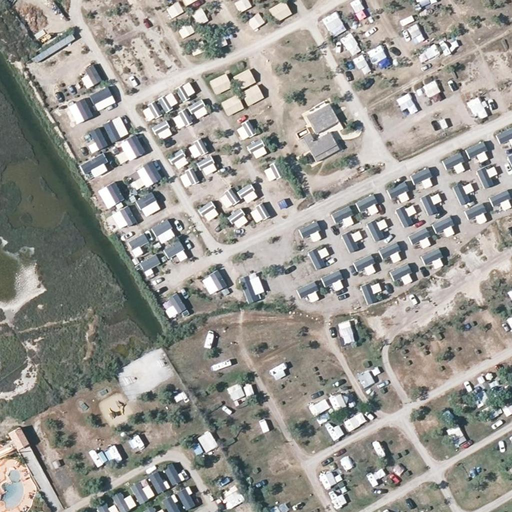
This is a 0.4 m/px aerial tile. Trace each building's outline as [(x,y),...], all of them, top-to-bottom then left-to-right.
[(351,0),(349,2),(358,19),(368,14),(360,0),(351,0)] [(392,9),(400,29),(412,24),(404,4),(392,9)] [(287,17),(284,6),(274,8),(277,20),(287,17)] [(323,18),(332,37),(346,30),(337,11),(323,18)] [(480,21),(483,31),(494,26),(491,17),(480,21)] [(370,21),(358,27),(364,41),(377,35),(370,21)] [(346,51),(351,41),(345,38),(340,48),(346,51)] [(489,58),(506,51),(501,42),(485,49),(489,58)] [(368,51),(374,64),(388,58),(383,45),(368,51)] [(419,62),(440,54),(436,45),(416,53),(419,62)] [(362,55),(353,59),(361,76),(369,73),(362,55)] [(495,66),(500,77),(511,72),(511,61),(511,60),(495,66)] [(455,66),(458,74),(473,70),(471,62),(455,66)] [(434,79),(422,86),(427,97),(440,90),(434,79)] [(463,91),(467,99),(484,91),(480,82),(463,91)] [(401,110),(414,105),(410,93),(397,98),(401,110)] [(478,112),(479,117),(490,113),(483,95),(469,101),(473,114),(478,112)] [(246,103),(251,113),(261,108),(257,98),(246,103)] [(329,104),(321,108),(311,114),(310,113),(305,115),(315,132),(337,120),(329,104)] [(375,112),(384,130),(395,124),(385,106),(375,112)] [(265,131),(273,126),(269,117),(260,122),(265,131)] [(444,131),(456,128),(453,119),(442,122),(444,131)] [(420,141),(433,138),(431,128),(418,131),(420,141)] [(500,145),(509,142),(511,148),(511,147),(511,128),(496,134),(500,145)] [(338,149),(330,134),(315,142),(309,132),(302,136),(315,161),(338,149)] [(390,146),(396,157),(408,151),(403,140),(390,146)] [(465,148),(468,158),(476,156),(479,163),(489,160),(483,143),(465,148)] [(88,181),(109,170),(101,154),(80,165),(88,181)] [(445,159),(451,176),(465,171),(459,154),(445,159)] [(203,181),(215,176),(210,163),(199,168),(203,181)] [(482,188),(493,185),(491,178),(497,176),(494,166),(477,172),(482,188)] [(427,169),(410,175),(413,184),(421,181),(424,189),(433,185),(427,169)] [(97,191),(104,203),(111,200),(113,204),(123,199),(114,182),(97,191)] [(389,188),(396,205),(410,200),(403,182),(389,188)] [(466,194),(473,191),(470,182),(453,189),(459,205),(469,201),(466,194)] [(136,200),(144,217),(160,209),(152,193),(136,200)] [(490,194),(490,205),(501,205),(501,209),(509,209),(509,193),(490,194)] [(440,211),(435,194),(421,199),(426,215),(440,211)] [(367,208),(370,216),(379,212),(372,195),(355,202),(359,212),(367,208)] [(215,213),(210,198),(199,203),(204,217),(215,213)] [(402,227),(412,224),(409,215),(416,213),(413,204),(396,210),(402,227)] [(475,218),(478,224),(487,221),(480,204),(464,211),(468,221),(475,218)] [(128,207),(112,216),(119,230),(136,222),(128,207)] [(331,212),(334,223),(342,221),(344,227),(354,224),(349,207),(331,212)] [(431,224),(435,233),(442,230),(445,237),(455,233),(448,217),(431,224)] [(381,219),(367,224),(373,241),(387,236),(381,219)] [(159,244),(175,236),(167,220),(151,228),(159,244)] [(298,229),(302,239),(309,236),(312,243),(322,239),(315,221),(298,229)] [(407,235),(411,246),(420,243),(422,249),(431,246),(425,229),(407,235)] [(358,230),(342,236),(347,250),(364,244),(358,230)] [(143,254),(140,246),(148,243),(145,234),(128,240),(134,257),(143,254)] [(162,250),(168,259),(175,254),(180,261),(187,256),(177,240),(162,250)] [(382,260),(390,257),(392,263),(401,260),(395,243),(378,249),(382,260)] [(314,269),(325,266),(323,258),(329,256),(326,246),(308,252),(314,269)] [(273,252),(278,260),(285,256),(281,248),(273,252)] [(422,255),(430,272),(444,265),(436,249),(422,255)] [(357,271),(374,263),(370,254),(353,263),(357,271)] [(156,255),(139,262),(144,273),(161,266),(156,255)] [(394,285),(412,279),(407,265),(390,271),(394,285)] [(210,295),(226,287),(217,270),(209,275),(213,282),(205,287),(210,295)] [(320,276),(324,287),(333,284),(335,291),(344,288),(338,271),(320,276)] [(265,297),(259,280),(250,283),(248,275),(239,279),(247,303),(265,297)] [(307,295),(311,303),(320,298),(312,281),(296,289),(300,299),(307,295)] [(378,282),(360,288),(365,301),(382,296),(378,282)] [(161,304),(170,319),(186,309),(177,295),(161,304)] [(339,324),(344,344),(355,341),(350,321),(339,324)] [(282,344),(291,342),(287,328),(278,331),(282,344)] [(252,350),(273,347),(271,333),(250,337),(252,350)] [(426,348),(434,346),(432,338),(423,340),(426,348)] [(351,356),(370,351),(368,345),(349,350),(351,356)] [(405,351),(414,368),(424,363),(415,346),(405,351)] [(236,368),(229,351),(220,354),(211,357),(217,374),(236,368)] [(294,372),(306,368),(301,356),(290,361),(294,372)] [(403,357),(390,362),(394,375),(407,371),(403,357)] [(447,373),(460,367),(455,358),(442,364),(447,373)] [(271,378),(286,368),(282,362),(267,372),(271,378)] [(319,381),(331,378),(328,364),(316,367),(319,381)] [(441,365),(433,370),(439,380),(447,375),(441,365)] [(369,389),(378,386),(373,367),(363,370),(369,389)] [(421,373),(407,377),(411,390),(417,388),(419,396),(427,393),(421,373)] [(227,388),(232,402),(253,394),(250,385),(241,388),(239,383),(227,388)] [(496,396),(506,392),(502,383),(492,387),(496,396)] [(333,408),(355,401),(351,391),(329,398),(333,408)] [(380,409),(391,403),(387,395),(376,401),(380,409)] [(313,415),(330,409),(326,399),(309,405),(313,415)] [(511,402),(501,408),(505,416),(511,412),(511,402)] [(450,424),(458,419),(453,409),(444,414),(450,424)] [(220,410),(215,416),(224,423),(229,417),(220,410)] [(348,431),(366,423),(362,413),(343,421),(348,431)] [(308,415),(297,420),(302,430),(313,425),(308,415)] [(190,431),(201,427),(197,417),(187,421),(190,431)] [(270,418),(261,424),(267,433),(276,427),(270,418)] [(470,435),(482,431),(479,422),(467,425),(470,435)] [(248,429),(254,441),(266,435),(260,423),(248,429)] [(448,430),(458,445),(468,439),(458,424),(448,430)] [(28,445),(19,429),(9,434),(18,450),(28,445)] [(396,450),(407,444),(400,430),(389,436),(396,450)] [(205,453),(218,447),(210,431),(198,438),(205,453)] [(302,440),(309,453),(327,444),(320,431),(302,440)] [(236,451),(241,443),(231,436),(226,445),(236,451)] [(281,446),(271,451),(279,470),(290,465),(281,446)] [(385,446),(374,450),(378,459),(389,455),(385,446)] [(121,460),(127,457),(122,448),(116,451),(121,460)] [(370,463),(365,450),(355,453),(360,466),(370,463)] [(489,451),(483,454),(490,468),(496,465),(489,451)] [(352,457),(340,460),(344,473),(356,469),(352,457)] [(209,465),(215,475),(226,468),(221,458),(209,465)] [(175,466),(165,470),(173,487),(182,483),(175,466)] [(394,466),(387,470),(394,483),(401,479),(394,466)] [(228,473),(218,478),(223,488),(232,483),(228,473)] [(326,491),(337,485),(331,473),(320,478),(326,491)] [(375,491),(380,488),(372,475),(367,478),(375,491)] [(156,497),(165,492),(157,476),(147,481),(156,497)] [(148,485),(142,488),(138,482),(130,487),(139,504),(154,496),(148,485)] [(370,496),(365,484),(354,488),(359,500),(370,496)] [(186,487),(176,493),(186,508),(195,503),(186,487)] [(350,489),(331,495),(335,506),(353,500),(350,489)] [(256,499),(262,509),(272,503),(267,493),(256,499)] [(106,504),(105,501),(95,506),(98,511),(126,511),(129,510),(121,495),(106,504)] [(124,499),(129,508),(135,505),(130,496),(124,499)] [(160,502),(165,511),(177,511),(169,497),(160,502)] [(431,509),(432,511),(447,511),(444,503),(431,509)]
